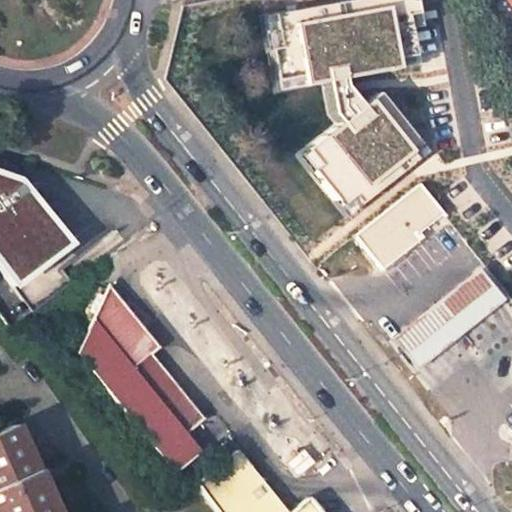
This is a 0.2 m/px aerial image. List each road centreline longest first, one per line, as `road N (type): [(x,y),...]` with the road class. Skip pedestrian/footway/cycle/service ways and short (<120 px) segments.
road 1 (primary): [(469,511),(142,103),(117,46)]
road 2 (primary): [(49,91),(112,129),(428,511)]
road 3 (residential): [(122,511),(28,388)]
